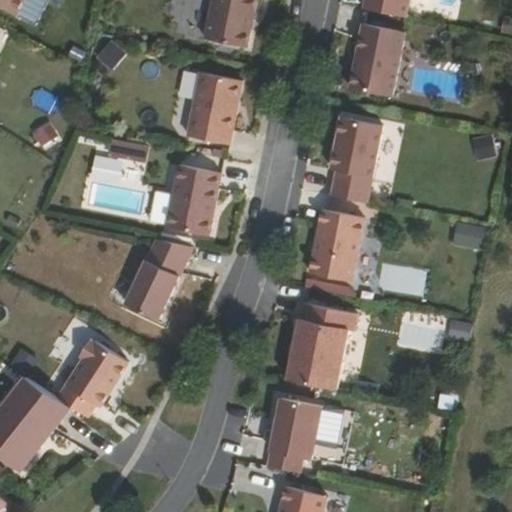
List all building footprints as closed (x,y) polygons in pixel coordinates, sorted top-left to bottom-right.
[(27,0),(0,0),(0,4),(20,15),(27,0)] [(253,13),(257,13),(260,0),(216,0),(208,39),(250,48),(254,31),(251,30),(253,13)] [(367,0),(366,8),(408,17),(411,0),(367,0)] [(355,69),(350,89),(393,98),(407,33),(365,24),(357,60),(359,60),(358,69),(355,69)] [(112,40),(97,57),(112,71),(128,54),(112,40)] [(248,82),(206,73),(193,138),(235,147),(238,133),(248,82)] [(339,173),(334,199),(369,206),(385,126),(344,119),(333,172),(339,173)] [(480,158),(497,153),(492,135),(475,139),(480,158)] [(112,138),(109,159),(147,165),(151,144),(112,138)] [(212,205),(216,205),(220,188),(223,173),(181,163),(167,225),(209,235),(213,218),(209,217),(212,205)] [(318,259),(316,258),(313,276),(355,284),(368,221),(331,214),(326,213),(319,247),(321,248),(318,259)] [(454,246),(487,251),(491,227),(458,222),(454,246)] [(179,275),(193,245),(156,238),(126,304),(159,319),(179,275)] [(296,361),(291,381),(341,391),(352,331),(358,332),(361,314),(307,304),(300,340),(303,341),(299,361),(296,361)] [(454,320),(450,337),(469,340),(472,323),(454,320)] [(119,378),(129,362),(92,339),(82,355),(86,358),(69,385),(97,402),(102,406),(113,389),(112,388),(118,377),(119,378)] [(22,347),(10,363),(27,375),(39,359),(22,347)] [(73,407),(26,378),(0,414),(0,454),(25,472),(44,446),(37,442),(48,428),(54,433),(73,407)] [(277,445),(274,467),(293,471),(305,473),(308,459),(317,460),(327,406),(287,399),(282,417),(285,418),(282,433),(279,433),(277,445)] [(37,442),(44,446),(54,433),(48,428),(37,442)] [(325,511),(330,497),(290,486),(285,503),(282,511),(325,511)] [(0,511),(2,511),(12,501),(0,491),(0,511)]
